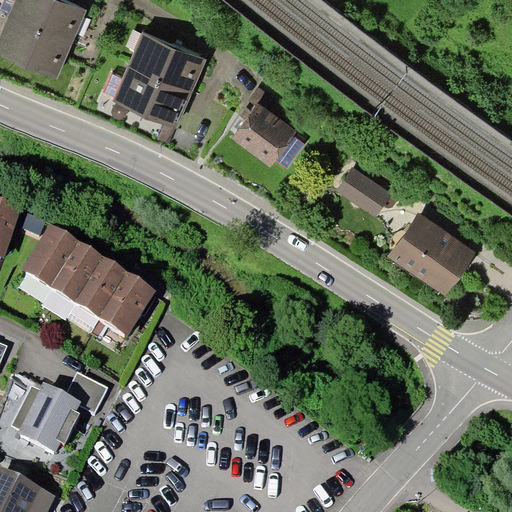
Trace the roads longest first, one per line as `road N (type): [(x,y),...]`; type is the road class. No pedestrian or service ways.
road 1 (tertiary): [(0,103),(162,172),(487,370)]
road 2 (residential): [(371,511),(487,370)]
